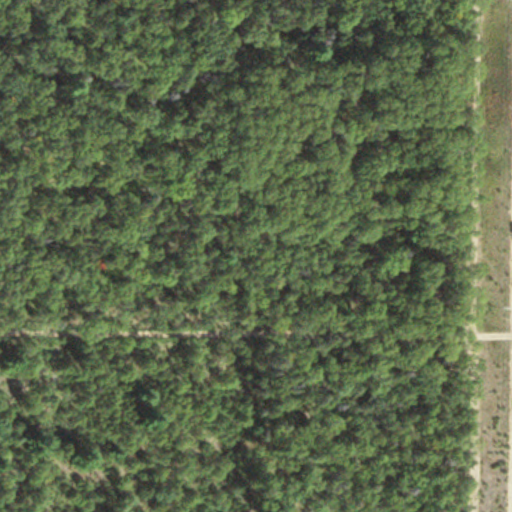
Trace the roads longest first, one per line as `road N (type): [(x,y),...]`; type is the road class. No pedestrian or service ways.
road 1 (track): [(0,320),(511,325)]
road 2 (track): [(471,325),(477,0)]
